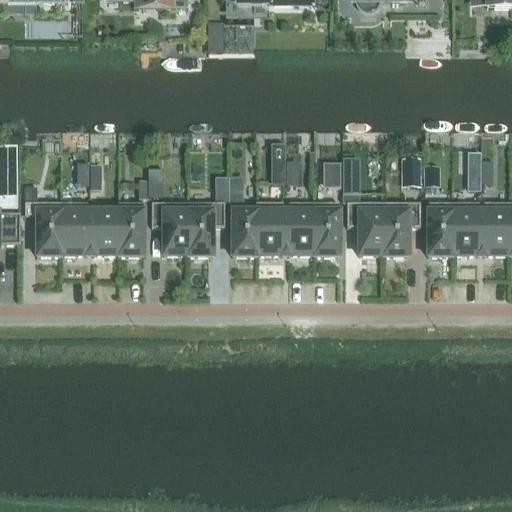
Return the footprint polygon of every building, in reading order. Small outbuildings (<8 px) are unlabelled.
[(118,0),(119,6),(132,6),(132,13),(187,13),(187,0),(118,0)] [(234,0),(234,8),(268,8),(310,8),(309,0),(234,0)] [(511,0),(486,0),(486,12),(511,12),(511,0)] [(222,56),(222,28),(208,28),(208,56),(222,56)] [(15,151),(0,151),(0,201),(1,201),(1,212),(16,212),(15,151)] [(404,163),(404,191),(417,191),(417,163),(404,163)] [(285,166),(271,166),(271,189),(285,189),(285,166)] [(327,167),(327,191),(340,191),(340,167),(327,167)] [(76,168),(76,183),(88,183),(88,168),(76,168)] [(285,168),(285,190),(296,190),(296,168),(285,168)] [(436,171),(424,171),(424,191),(436,191),(436,171)] [(147,173),(147,202),(162,202),(162,173),(147,173)] [(481,186),(481,189),(491,189),(492,176),(481,176),(481,186)] [(480,180),(467,180),(467,196),(480,196),(480,180)] [(90,181),(90,193),(100,193),(100,181),(90,181)] [(342,181),(342,199),(358,199),(358,181),(342,181)] [(218,184),(218,200),(228,200),(228,184),(218,184)] [(228,208),(228,219),(232,219),(241,219),(241,184),(228,184),(228,200),(228,208)] [(63,259),(63,208),(36,208),(36,192),(24,192),(24,208),(24,220),(36,220),(36,261),(61,261),(62,259),(63,259)] [(89,217),(87,217),(87,208),(63,208),(63,259),(85,259),(85,260),(87,260),(89,260),(89,217)] [(117,217),(116,217),(116,259),(117,259),(117,261),(142,261),(142,208),(117,208),(117,217)] [(186,261),(187,261),(187,208),(151,208),(151,232),(163,232),(163,259),(186,259),(186,261)] [(223,208),(187,208),(187,261),(212,261),(212,232),(223,232),(223,208)] [(285,260),(285,217),(282,217),(282,208),(255,208),(255,219),(258,219),(258,259),(281,259),(281,260),(282,260),(285,260)] [(285,260),(287,260),(289,260),(311,260),(311,208),(287,208),(287,217),(285,217),(285,260)] [(311,208),(311,260),(313,260),(313,261),(338,261),(338,208),(311,208)] [(383,261),(383,208),(346,208),(346,232),(358,232),(358,260),(382,260),(382,261),(383,261)] [(383,208),(383,261),(407,261),(407,232),(419,232),(419,208),(383,208)] [(452,260),(454,260),(454,208),(427,208),(427,261),(452,261),(452,260)] [(454,208),(454,260),(476,260),(478,260),(480,261),(480,218),(478,218),(478,208),(454,208)] [(507,260),(507,208),(483,208),(483,218),(480,218),(480,261),(483,260),(484,260),(507,260)] [(116,259),(116,217),(92,217),(89,217),(89,260),(92,260),(93,260),(93,259),(116,259)] [(19,219),(0,218),(0,249),(19,249),(19,219)] [(258,219),(255,219),(241,219),(232,219),(232,261),(257,261),(257,259),(258,259),(258,219)]
